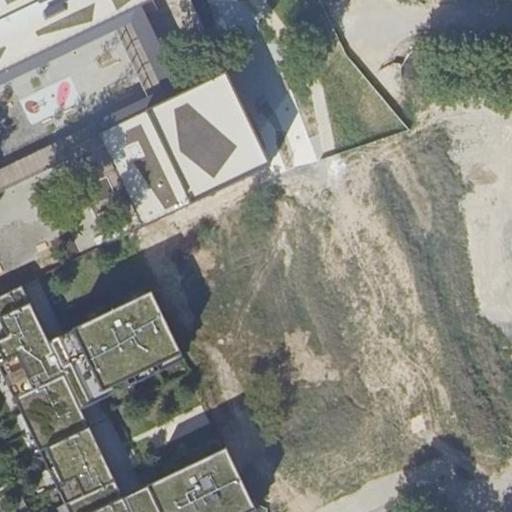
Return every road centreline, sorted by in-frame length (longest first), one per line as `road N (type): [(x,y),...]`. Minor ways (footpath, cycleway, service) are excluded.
road 1 (unknown): [(0,35),(86,34),(240,12)]
road 2 (unknown): [(0,191),(234,242)]
